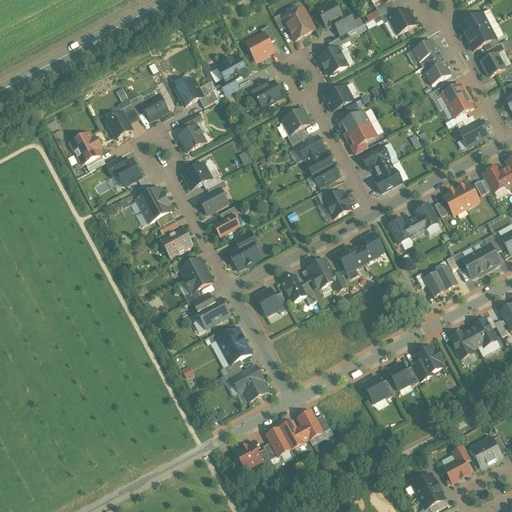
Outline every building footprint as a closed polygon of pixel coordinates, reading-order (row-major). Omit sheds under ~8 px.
[(392,2),(384,7),(382,5),(375,9),(378,14),(380,18),(396,10),(392,2)] [(329,9),(327,5),(318,10),(319,12),(317,12),(326,29),(330,26),(333,24),(342,20),(340,17),(335,7),(329,9)] [(396,10),(380,18),(385,26),(390,23),(400,17),(396,10)] [(289,19),(284,22),(288,29),(295,43),(315,33),(303,11),(289,19)] [(400,17),(390,23),(398,37),(416,27),(408,13),(400,17)] [(286,14),(274,20),(281,33),(288,29),(284,22),(289,19),(286,14)] [(347,14),(340,17),(342,20),(333,24),(341,38),(342,38),(342,39),(348,36),(355,32),(355,31),(356,30),(347,14)] [(378,14),(367,19),(369,24),(380,18),(378,14)] [(482,16),(460,28),(467,40),(489,28),(482,16)] [(276,42),(269,28),(261,32),(264,36),(269,45),(276,42)] [(489,28),(467,40),(473,53),(484,48),(496,41),(489,28)] [(264,36),(246,46),(256,64),(274,54),(269,45),(264,36)] [(342,39),(329,46),(332,53),(338,50),(340,55),(354,47),(348,36),(342,39)] [(496,41),(484,48),(486,53),(500,46),(496,40),(496,41)] [(432,43),(413,53),(420,65),(441,54),(439,49),(436,50),(432,43)] [(486,53),(485,54),(488,60),(497,55),(497,56),(504,52),(501,45),(500,46),(486,53)] [(332,53),(320,60),(323,66),(324,65),(327,70),(326,70),(330,78),(332,77),(333,78),(338,75),(339,74),(348,69),(340,55),(338,50),(332,53)] [(441,54),(420,65),(423,70),(444,59),(441,54)] [(488,60),(481,64),(490,79),(505,71),(497,56),(497,55),(488,60)] [(238,59),(217,69),(224,83),(228,88),(235,85),(248,77),(238,59)] [(444,59),(423,70),(426,75),(425,76),(432,88),(451,78),(447,70),(449,69),(444,59)] [(197,72),(202,83),(208,80),(203,69),(197,72)] [(194,82),(176,92),(185,109),(200,102),(203,100),(203,99),(194,82)] [(235,85),(228,88),(224,83),(219,85),(227,101),(240,94),(235,85)] [(259,93),(255,95),(255,96),(262,110),(268,106),(269,108),(276,105),(275,103),(282,99),(274,84),(259,93)] [(511,85),(503,91),(509,101),(511,99),(511,85)] [(255,86),(248,89),(253,98),(255,96),(255,95),(259,93),(255,86)] [(449,86),(433,94),(437,100),(442,97),(452,91),(449,86)] [(452,91),(442,97),(448,109),(469,98),(467,94),(465,95),(461,86),(452,91)] [(346,89),(338,93),(337,92),(326,98),(327,99),(325,100),(328,105),(327,105),(329,109),(330,109),(333,114),(345,108),(353,103),(351,99),(346,89)] [(120,103),(127,100),(122,90),(115,93),(120,103)] [(213,93),(203,99),(203,100),(200,102),(204,111),(219,103),(213,93)] [(358,95),(351,99),(353,103),(345,108),(349,115),(364,107),(358,95)] [(142,97),(130,104),(132,107),(135,112),(138,119),(145,115),(142,108),(146,105),(142,97)] [(146,105),(142,108),(145,115),(150,124),(168,114),(167,112),(168,110),(166,106),(163,106),(159,98),(146,105)] [(469,98),(448,109),(455,121),(456,121),(465,116),(474,111),(470,103),(471,102),(469,98)] [(132,107),(121,112),(123,116),(123,115),(124,117),(135,112),(132,107)] [(135,112),(124,117),(130,128),(140,122),(138,119),(135,112)] [(303,112),(295,116),(295,115),(289,119),(289,120),(283,123),(291,137),(304,130),(311,127),(303,112)] [(352,120),(339,127),(346,140),(370,127),(363,114),(352,120)] [(123,116),(107,124),(116,141),(132,133),(130,128),(124,117),(123,115),(123,116)] [(349,115),(337,122),(339,127),(352,120),(349,115)] [(198,116),(183,125),(186,132),(187,132),(196,127),(202,124),(198,116)] [(465,116),(456,121),(459,126),(463,124),(468,121),(465,116)] [(455,121),(449,124),(452,129),(457,127),(459,126),(456,121),(455,121)] [(459,126),(457,127),(460,134),(466,130),(463,124),(459,126)] [(460,134),(468,149),(488,139),(479,124),(466,130),(460,134)] [(196,127),(187,132),(189,134),(179,139),(187,155),(206,145),(196,127)] [(370,127),(346,140),(353,152),(365,145),(377,139),(370,127)] [(304,130),(291,137),(288,138),(292,146),(304,140),(308,138),(304,130)] [(89,136),(71,146),(82,167),(85,166),(90,164),(101,157),(97,151),(100,150),(96,141),(93,143),(89,136)] [(307,145),(298,150),(298,151),(304,162),(305,161),(318,154),(324,151),(318,139),(307,145)] [(292,146),(291,147),(295,152),(298,151),(298,150),(307,145),(304,140),(292,146)] [(365,145),(353,152),(356,157),(368,150),(365,145)] [(383,149),(363,160),(369,173),(373,170),(389,162),(390,162),(383,149)] [(318,154),(305,161),(308,166),(321,159),(318,154)] [(308,166),(307,167),(313,178),(333,168),(327,156),(321,159),(308,166)] [(101,157),(90,164),(95,172),(106,166),(101,157)] [(119,159),(106,166),(113,179),(118,176),(115,171),(124,166),(120,159),(119,160),(119,159)] [(389,162),(373,170),(376,176),(392,167),(389,162)] [(95,172),(90,164),(85,166),(90,175),(95,172)] [(129,167),(126,169),(124,166),(115,171),(118,176),(120,179),(118,180),(122,187),(124,186),(125,189),(141,180),(133,164),(129,167)] [(204,167),(197,171),(196,170),(190,173),(191,174),(184,178),(192,192),(203,186),(212,182),(209,176),(204,167)] [(392,167),(376,176),(379,181),(395,173),(392,167)] [(333,168),(313,178),(319,190),(334,181),(339,179),(333,168)] [(496,170),(484,177),(494,195),(506,189),(500,176),(496,170)] [(379,181),(375,183),(382,196),(402,185),(395,172),(395,173),(379,181)] [(216,173),(209,176),(212,182),(203,186),(206,192),(208,192),(222,184),(216,173)] [(511,187),(511,186),(505,173),(500,176),(506,189),(507,191),(511,187)] [(334,181),(319,190),(322,195),(333,189),(337,187),(334,181)] [(222,184),(208,192),(211,198),(221,192),(221,193),(227,190),(224,183),(222,184)] [(481,183),(475,186),(481,199),(487,195),(481,183)] [(479,205),(469,187),(457,193),(466,211),(479,205)] [(322,195),(317,198),(321,206),(325,204),(324,204),(337,197),(333,189),(322,195)] [(144,214),(167,202),(164,196),(162,196),(159,191),(137,202),(144,214)] [(211,198),(200,204),(207,217),(228,206),(221,193),(221,192),(211,198)] [(457,193),(445,200),(454,218),(466,211),(457,193)] [(337,197),(324,204),(325,204),(334,222),(352,212),(349,207),(350,206),(347,199),(345,200),(342,194),(337,197)] [(125,201),(120,205),(125,210),(130,206),(125,201)] [(167,202),(144,214),(150,226),(157,222),(171,215),(172,214),(169,208),(170,207),(167,202)] [(448,217),(441,204),(435,208),(442,220),(448,217)] [(438,225),(428,207),(415,214),(419,219),(425,232),(426,232),(438,225)] [(236,209),(229,213),(232,218),(234,218),(234,217),(234,218),(240,215),(236,209)] [(232,218),(229,213),(220,217),(223,223),(232,218)] [(171,215),(157,222),(161,230),(175,222),(171,215)] [(223,223),(214,228),(213,228),(221,242),(221,241),(241,230),(241,231),(234,218),(234,217),(234,218),(232,218),(223,223)] [(419,219),(412,223),(419,237),(427,233),(426,232),(425,232),(419,219)] [(401,221),(389,228),(399,246),(411,240),(405,227),(401,221)] [(161,230),(159,231),(163,237),(178,229),(175,222),(161,230)] [(412,223),(405,227),(411,240),(412,241),(419,237),(412,223)] [(184,231),(161,243),(170,261),(194,249),(184,231)] [(250,234),(234,242),(239,250),(229,255),(239,273),(247,269),(253,266),(253,265),(259,262),(252,249),(257,246),(250,234)] [(511,234),(502,240),(511,257),(511,256),(511,234)] [(374,236),(362,242),(365,248),(358,251),(366,266),(379,259),(380,256),(384,254),(382,251),(382,249),(380,244),(378,243),(374,236)] [(501,253),(493,237),(485,242),(488,249),(490,248),(495,256),(501,253)] [(495,256),(490,248),(488,249),(476,255),(486,274),(491,271),(490,270),(492,268),(493,269),(500,265),(495,256)] [(358,251),(352,254),(349,249),(337,256),(341,263),(341,265),(344,270),(345,271),(347,274),(351,272),(353,272),(366,266),(358,251)] [(464,262),(460,255),(452,259),(458,270),(461,275),(467,271),(462,263),(464,262)] [(464,262),(462,263),(467,271),(472,280),(478,277),(479,276),(481,275),(482,276),(486,274),(476,255),(464,262)] [(453,273),(458,270),(452,259),(447,262),(453,273)] [(186,262),(172,269),(176,275),(181,272),(189,268),(186,262)] [(186,285),(207,273),(205,269),(204,270),(199,262),(189,268),(181,272),(186,281),(184,282),(186,285)] [(318,266),(329,287),(334,285),(336,284),(334,278),(326,262),(318,266)] [(329,287),(318,266),(308,271),(313,281),(319,292),(329,287)] [(448,268),(436,275),(446,294),(458,287),(448,268)] [(308,271),(302,275),(307,284),(313,281),(308,271)] [(207,273),(186,285),(191,294),(191,295),(193,294),(194,295),(198,292),(212,285),(207,276),(208,276),(207,273)] [(348,289),(340,274),(334,278),(336,284),(334,285),(339,294),(348,289)] [(436,275),(424,281),(427,287),(434,300),(446,294),(436,275)] [(422,290),(427,287),(424,281),(421,276),(416,278),(422,290)] [(296,278),(289,281),(288,282),(282,285),(293,306),(300,303),(300,304),(301,303),(301,302),(306,299),(307,299),(302,289),(296,278)] [(308,285),(302,289),(307,299),(306,299),(307,301),(314,298),(308,285)] [(191,294),(184,298),(188,306),(193,304),(202,299),(198,292),(194,295),(193,294),(191,295),(191,294)] [(270,292),(257,299),(262,309),(262,311),(264,315),(265,315),(267,318),(278,312),(280,311),(274,299),(270,292)] [(202,299),(193,304),(198,314),(214,305),(208,295),(202,299)] [(289,311),(281,296),(274,299),(280,311),(278,312),(281,316),(289,311)] [(314,298),(307,301),(311,307),(318,304),(314,298)] [(198,314),(197,315),(206,331),(214,327),(222,323),(230,319),(221,302),(214,305),(198,314)] [(511,330),(511,302),(499,310),(511,331),(511,330)] [(485,322),(473,329),(474,331),(483,346),(484,349),(497,343),(496,341),(496,340),(492,333),(491,333),(485,322)] [(227,337),(218,342),(218,343),(224,355),(245,344),(238,331),(227,337)] [(483,346),(474,331),(469,334),(477,349),(483,346)] [(224,332),(208,341),(211,347),(218,343),(218,342),(227,337),(224,332)] [(464,337),(463,334),(450,341),(456,352),(456,353),(459,359),(460,360),(461,362),(474,355),(472,352),(464,337)] [(477,349),(469,334),(464,337),(472,352),(477,349)] [(245,344),(224,355),(230,367),(231,367),(240,362),(251,356),(245,344)] [(432,349),(416,358),(419,365),(426,378),(428,378),(443,370),(440,365),(443,363),(437,352),(434,353),(432,349)] [(231,367),(230,367),(224,370),(227,376),(240,369),(243,367),(240,362),(231,367)] [(426,378),(419,365),(411,369),(420,384),(421,383),(422,384),(429,380),(428,378),(426,378)] [(402,366),(388,373),(394,383),(393,384),(395,388),(397,389),(398,392),(410,386),(412,385),(405,372),(402,366)] [(189,368),(181,372),(186,380),(194,375),(189,368)] [(227,376),(224,377),(228,385),(233,382),(233,381),(244,376),(240,369),(227,376)] [(244,394),(263,383),(264,383),(256,369),(244,376),(233,381),(233,382),(240,395),(235,398),(244,394)] [(420,384),(411,369),(405,372),(412,385),(410,386),(411,389),(420,384)] [(381,386),(377,379),(364,386),(369,396),(369,397),(371,402),(372,402),(374,405),(385,399),(387,398),(381,386)] [(395,398),(387,382),(381,386),(387,398),(385,399),(387,402),(395,398)] [(263,383),(244,394),(249,404),(269,394),(263,383)] [(315,421),(311,414),(298,421),(302,428),(309,442),(310,442),(323,436),(322,435),(315,421)] [(323,417),(315,421),(322,435),(330,431),(323,417)] [(293,425),(280,431),(291,452),(304,446),(304,445),(296,432),(293,425)] [(309,442),(302,428),(296,432),(304,445),(309,442)] [(291,452),(280,431),(267,438),(271,445),(278,459),(279,459),(291,452)] [(499,439),(492,442),(496,449),(503,446),(499,439)] [(489,442),(474,450),(478,458),(476,459),(481,469),(486,466),(487,468),(496,463),(495,461),(501,458),(496,449),(492,442),(490,444),(489,442)] [(278,459),(271,445),(263,449),(265,452),(271,463),(278,459)] [(252,446),(236,455),(245,473),(262,464),(258,455),(252,446)] [(471,463),(463,449),(457,453),(464,467),(471,463)] [(265,452),(258,455),(262,464),(265,471),(273,466),(271,463),(265,452)] [(464,467),(457,453),(452,455),(457,464),(444,471),(453,486),(461,482),(462,482),(461,482),(465,479),(466,480),(466,479),(470,477),(464,467)] [(422,475),(410,481),(413,487),(425,481),(422,475)] [(413,487),(412,487),(419,500),(438,490),(435,484),(435,485),(431,477),(425,481),(413,487)] [(438,490),(419,500),(425,511),(426,511),(429,511),(444,503),(444,502),(440,496),(441,495),(438,490)] [(444,503),(429,511),(440,511),(448,508),(445,502),(444,502),(444,503)]
